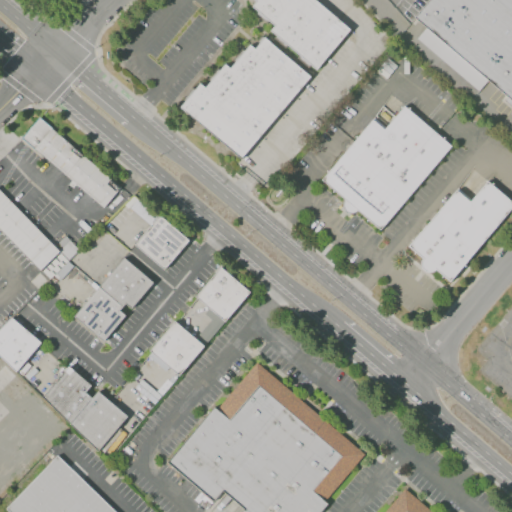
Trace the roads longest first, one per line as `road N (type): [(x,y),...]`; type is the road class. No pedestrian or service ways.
road 1 (secondary): [(15,56),(337,329)]
road 2 (secondary): [(423,364),(134,118)]
road 3 (secondary): [(404,386),(511,478)]
road 4 (residential): [(511,258),(423,364)]
